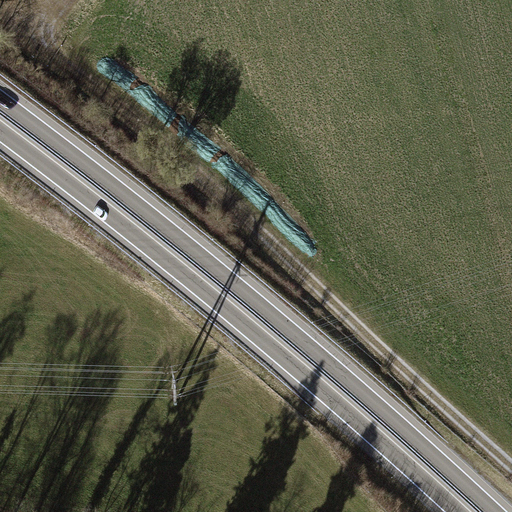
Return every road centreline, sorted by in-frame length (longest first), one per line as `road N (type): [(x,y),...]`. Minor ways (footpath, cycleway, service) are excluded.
road 1 (track): [(511,467),(203,179),(0,16)]
road 2 (trunk): [(496,511),(190,245),(0,98)]
road 3 (trunk): [(0,131),(250,329),(457,511)]
